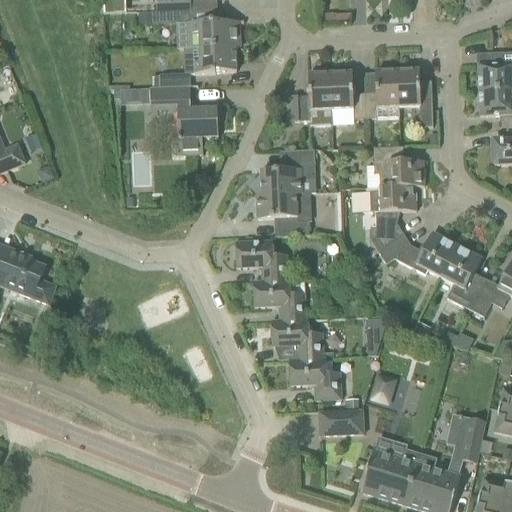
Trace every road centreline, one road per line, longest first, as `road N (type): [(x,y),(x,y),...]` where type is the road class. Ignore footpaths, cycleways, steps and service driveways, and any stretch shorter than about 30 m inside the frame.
road 1 (tertiary): [(230,498),(0,409)]
road 2 (residential): [(186,255),(256,122),(286,39)]
road 3 (residential): [(243,471),(260,423),(186,255)]
road 4 (residential): [(511,213),(466,189),(454,167),(452,37)]
road 5 (residential): [(186,255),(140,255),(0,200)]
road 6 (residential): [(286,39),(452,37)]
